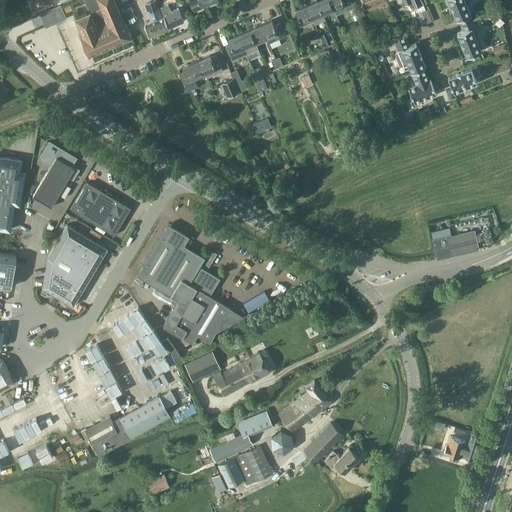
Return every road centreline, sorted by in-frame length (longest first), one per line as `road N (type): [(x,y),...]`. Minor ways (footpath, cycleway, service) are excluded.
road 1 (tertiary): [(374,299),(336,264),(177,170)]
road 2 (residential): [(59,93),(271,0)]
road 3 (tertiary): [(374,299),(405,349),(413,387),(409,423),(377,511)]
road 4 (unclassified): [(177,170),(78,337)]
road 5 (tertiary): [(374,299),(409,279),(511,247)]
road 6 (tertiary): [(177,170),(59,93)]
